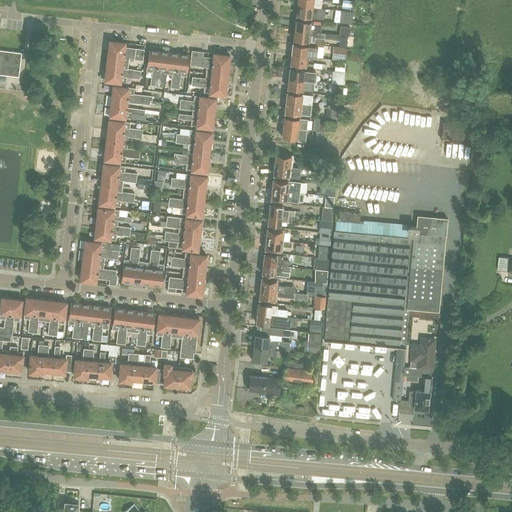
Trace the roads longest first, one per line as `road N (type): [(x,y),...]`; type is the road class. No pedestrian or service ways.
road 1 (secondary): [(210,476),(511,497)]
road 2 (secondary): [(511,477),(212,444)]
road 3 (residential): [(60,289),(93,27)]
road 4 (unclassified): [(229,305),(260,46)]
road 5 (unclassified): [(511,455),(257,425)]
road 6 (secondary): [(212,444),(0,423)]
road 7 (secondary): [(0,453),(193,475)]
road 8 (unclassified): [(316,499),(490,511)]
road 9 (residential): [(229,305),(60,289)]
road 10 (residential): [(260,46),(93,27)]
road 11 (unclassified): [(167,408),(0,393)]
road 12 (unclassified): [(212,444),(229,305)]
